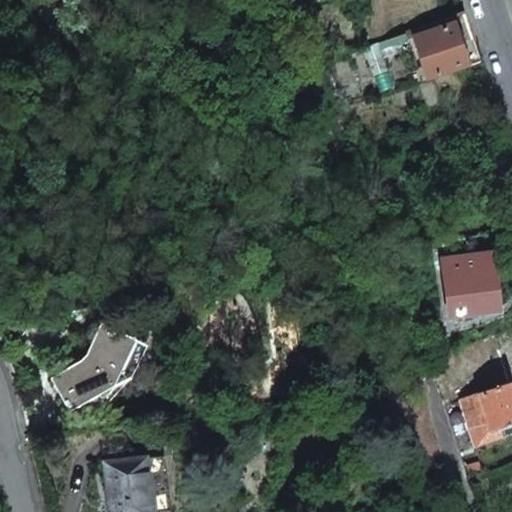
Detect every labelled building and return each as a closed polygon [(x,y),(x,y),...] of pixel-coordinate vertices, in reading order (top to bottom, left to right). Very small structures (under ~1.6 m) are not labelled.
[(414,37),(427,79),(468,65),(454,24),(414,37)] [(377,42),(382,57),(410,48),(406,34),(377,42)] [(443,261),(451,315),(496,309),(488,256),(443,261)] [(50,378),(69,412),(113,386),(136,340),(100,324),(86,355),(81,361),(50,378)] [(461,399),(476,448),(503,438),(499,427),(511,423),(511,391),(509,382),(461,399)] [(104,463),(109,511),(151,511),(145,458),(104,463)]
